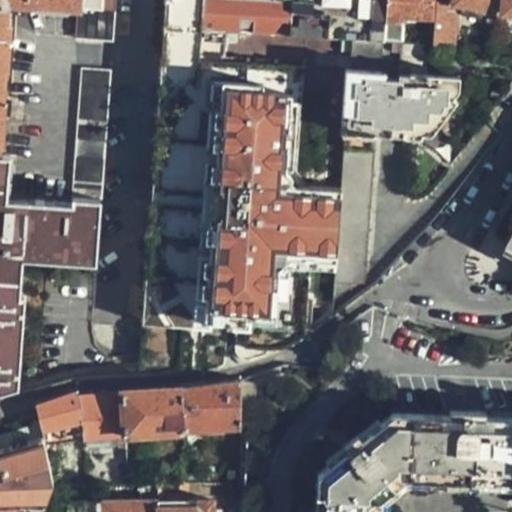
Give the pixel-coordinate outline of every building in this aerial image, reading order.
[(0,0),(0,143),(2,144),(3,116),(11,116),(12,102),(4,102),(5,93),(2,92),(6,12),(1,7),(0,7),(0,0),(3,0),(6,2),(78,8),(81,8),(82,0),(0,0)] [(82,0),(81,8),(78,8),(76,37),(115,40),(118,0),(82,0)] [(326,321),(334,315),(335,300),(345,134),(343,134),(347,71),(350,71),(353,42),(207,30),(208,0),(168,0),(141,325),(152,326),(150,340),(140,340),(137,376),(215,371),(224,369),(288,349),(326,321)] [(387,0),(208,0),(207,30),(353,42),(384,43),(387,0)] [(387,0),(384,43),(400,45),(403,19),(412,17),(428,18),(430,0),(387,0)] [(446,2),(435,0),(435,19),(433,46),(455,47),(457,16),(450,7),(445,7),(446,2)] [(511,0),(503,0),(502,17),(511,17),(511,0)] [(484,48),(494,48),(495,16),(485,16),(484,48)] [(345,134),(335,300),(370,278),(379,135),(423,137),(462,90),(463,76),(426,76),(427,45),(400,45),(399,76),(383,75),(384,43),(353,42),(350,71),(347,71),(343,134),(345,134)] [(0,167),(0,397),(19,392),(26,264),(96,268),(113,70),(86,68),(73,202),(11,197),(11,168),(0,167)] [(0,153),(0,167),(11,168),(11,154),(0,153)] [(141,325),(140,340),(150,340),(152,326),(141,325)] [(194,387),(183,388),(188,431),(240,429),(243,381),(194,387)] [(183,388),(123,391),(127,436),(188,431),(183,388)] [(116,392),(77,394),(81,421),(84,435),(83,439),(86,439),(120,436),(116,392)] [(73,395),(38,405),(44,431),(46,441),(52,440),(62,439),(59,424),(81,421),(77,394),(73,395)] [(511,483),(511,417),(393,411),(320,469),(317,511),(379,511),(381,491),(398,477),(511,483)] [(84,435),(81,421),(59,424),(62,439),(84,435)] [(0,511),(45,507),(54,485),(48,451),(52,448),(52,440),(46,441),(44,431),(2,444),(1,437),(0,437),(0,511)] [(120,449),(120,436),(86,439),(88,452),(120,449)] [(232,498),(245,499),(246,485),(231,486),(232,498)] [(214,511),(215,503),(66,504),(66,511),(214,511)]
